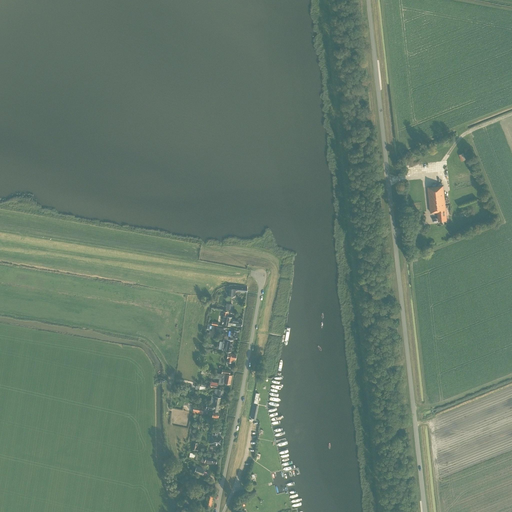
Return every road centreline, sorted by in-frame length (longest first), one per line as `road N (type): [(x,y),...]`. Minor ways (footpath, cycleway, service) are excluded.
road 1 (unclassified): [(424,511),(368,0)]
road 2 (unclassified): [(217,511),(263,276),(252,273)]
